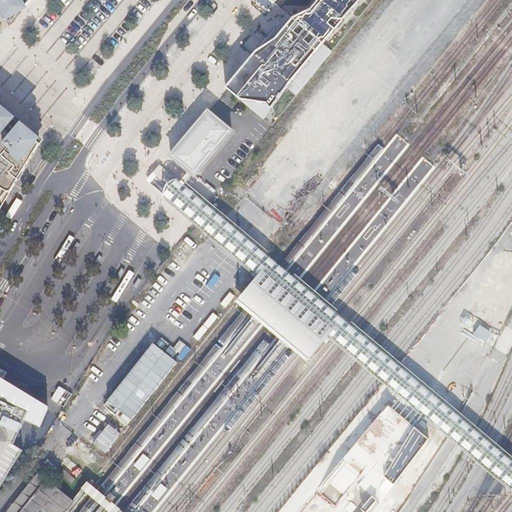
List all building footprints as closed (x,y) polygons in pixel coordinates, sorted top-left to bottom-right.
[(0,0),(0,10),(9,26),(30,0),(0,0)] [(257,53),(227,89),(261,118),(335,30),(327,24),(332,20),(344,20),(359,0),(321,0),(312,12),(294,20),(277,40),(257,53)] [(0,208),(37,148),(40,144),(36,142),(39,139),(1,107),(0,106),(0,208)] [(173,153),(171,156),(180,164),(187,170),(194,176),(204,164),(214,152),(232,131),(208,112),(191,132),(186,138),(180,145),(173,153)] [(185,182),(179,177),(177,179),(173,184),(172,186),(170,188),(164,195),(170,200),(184,212),(258,274),(256,276),(251,283),(236,303),(243,309),(251,315),(253,317),(257,320),(267,329),(279,339),(281,340),(284,342),(288,346),(297,353),(307,362),(323,342),(329,335),(511,490),(511,457),(375,342),(341,314),(359,292),(341,276),(336,272),(334,271),(327,264),(314,254),(310,250),(308,248),(300,242),(291,234),(273,256),(199,194),(185,182)] [(195,223),(134,306),(143,313),(204,230),(195,223)] [(177,365),(153,345),(106,402),(130,421),(177,365)] [(0,487),(23,450),(14,444),(18,437),(25,421),(40,428),(49,407),(0,377),(0,487)] [(375,511),(432,442),(386,405),(299,511),(375,511)] [(106,429),(95,443),(108,453),(119,439),(106,429)] [(9,511),(21,511),(48,479),(42,473),(9,511)] [(63,511),(74,499),(48,479),(21,511),(63,511)]
